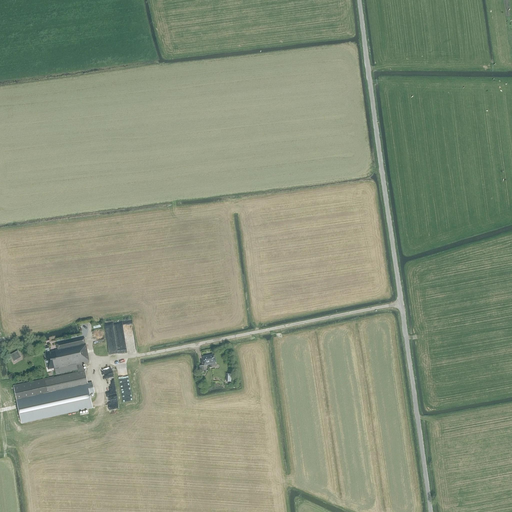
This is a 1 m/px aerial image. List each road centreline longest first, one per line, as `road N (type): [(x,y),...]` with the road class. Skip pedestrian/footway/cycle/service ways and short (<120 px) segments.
road 1 (tertiary): [(401,303),(358,0)]
road 2 (unclassified): [(140,355),(401,303)]
road 3 (tertiary): [(430,511),(401,303)]
